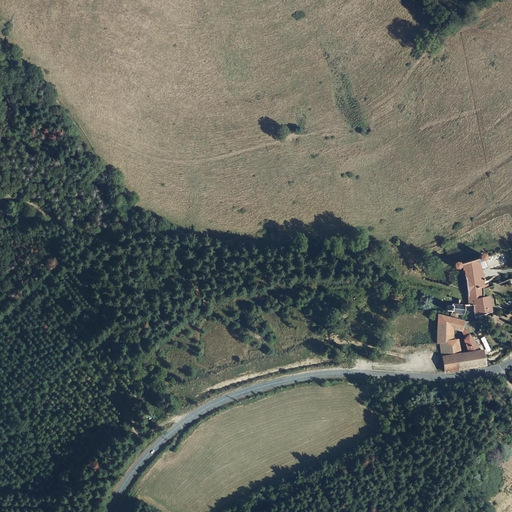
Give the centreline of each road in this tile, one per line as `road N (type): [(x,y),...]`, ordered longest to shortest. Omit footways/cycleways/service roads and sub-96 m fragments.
road 1 (track): [(361,373),(363,364),(414,364),(330,334),(354,308),(401,280),(399,266),(369,254),(180,234)]
road 2 (secondary): [(511,362),(460,377),(306,375),(232,395),(163,438),(109,511)]
road 3 (track): [(11,57),(64,110),(117,192),(180,234)]
road 4 (track): [(219,308),(200,327),(199,365),(231,369),(330,334)]
road 5 (track): [(105,239),(50,267),(0,312)]
road 6 (track): [(105,239),(61,227),(0,183)]
